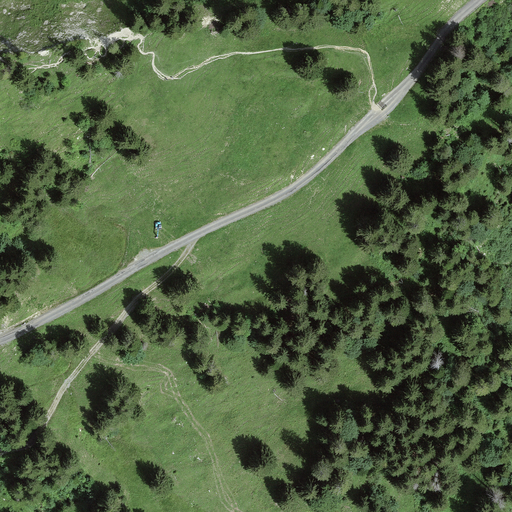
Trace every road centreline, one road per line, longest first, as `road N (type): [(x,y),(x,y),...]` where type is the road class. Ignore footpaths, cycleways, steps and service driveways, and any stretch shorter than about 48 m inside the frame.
road 1 (unclassified): [(471,0),(403,84),(296,185),(0,337)]
road 2 (track): [(0,452),(30,438),(105,332),(198,231)]
